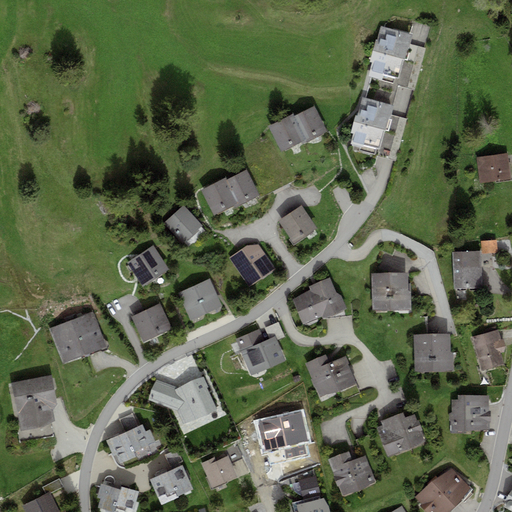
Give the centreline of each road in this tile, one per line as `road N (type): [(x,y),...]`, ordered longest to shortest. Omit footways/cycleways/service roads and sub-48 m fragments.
road 1 (residential): [(85,511),(94,443),(131,384),(258,310),(334,246),(365,205)]
road 2 (residential): [(511,389),(483,511)]
